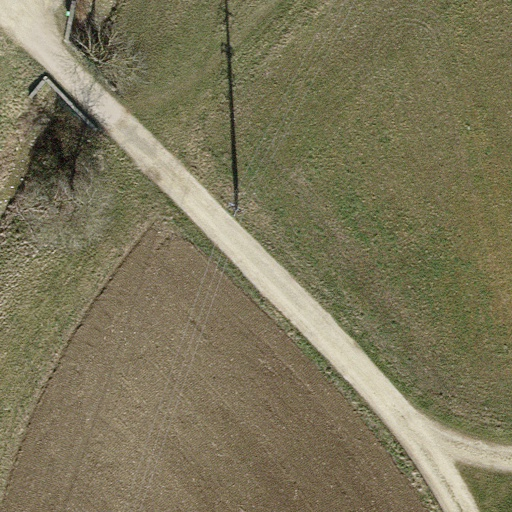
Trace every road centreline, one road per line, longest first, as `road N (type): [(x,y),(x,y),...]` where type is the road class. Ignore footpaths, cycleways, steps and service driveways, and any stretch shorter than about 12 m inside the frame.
road 1 (unclassified): [(428,441),(1,0)]
road 2 (track): [(469,511),(428,441),(511,456)]
